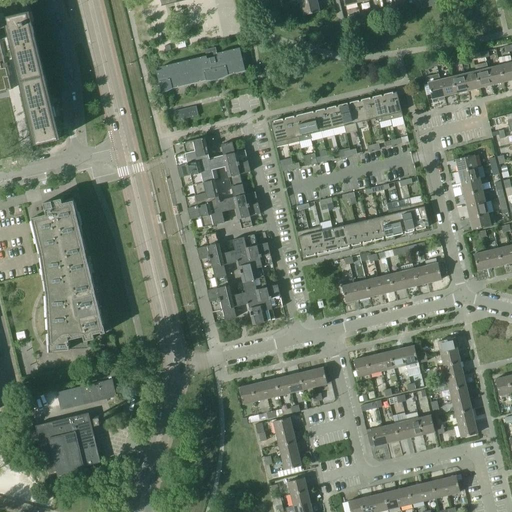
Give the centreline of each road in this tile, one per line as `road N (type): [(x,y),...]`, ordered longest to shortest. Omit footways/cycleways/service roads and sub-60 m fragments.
road 1 (residential): [(490,511),(473,451),(362,469),(328,331)]
road 2 (tertiary): [(175,367),(125,148)]
road 3 (residential): [(297,338),(247,120)]
road 4 (residential): [(464,297),(426,139),(480,123)]
road 5 (residential): [(75,158),(47,0)]
road 6 (tertiary): [(125,148),(88,0)]
road 7 (tertiary): [(175,367),(133,511)]
road 8 (tertiary): [(146,511),(175,367)]
road 9 (residential): [(328,331),(464,297)]
road 10 (residential): [(175,367),(297,338)]
